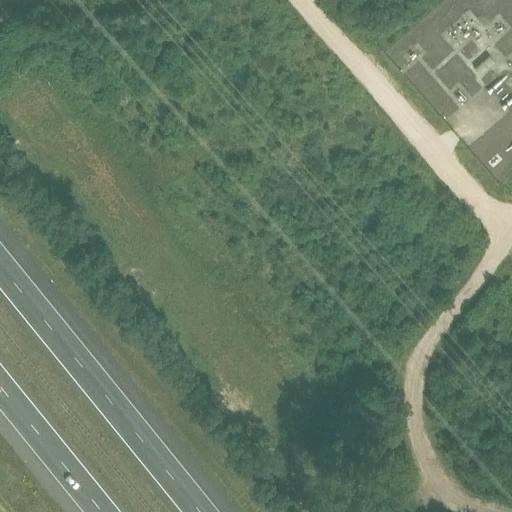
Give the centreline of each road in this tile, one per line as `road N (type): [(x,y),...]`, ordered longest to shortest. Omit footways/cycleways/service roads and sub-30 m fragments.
road 1 (track): [(509,236),(425,349),(414,391),(426,455),(455,493),(491,511)]
road 2 (motorway): [(197,511),(0,268)]
road 3 (track): [(509,236),(304,0)]
road 4 (motorway): [(0,390),(98,511)]
